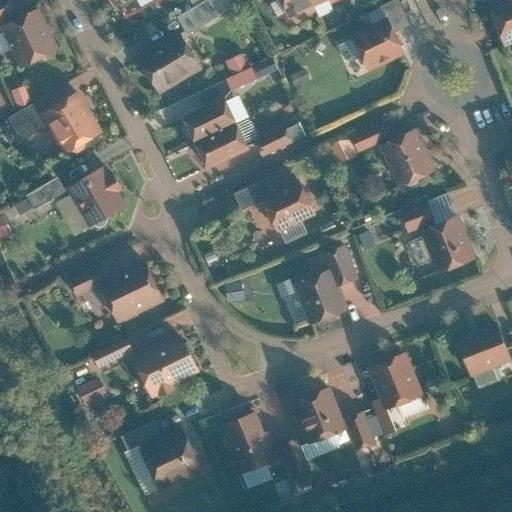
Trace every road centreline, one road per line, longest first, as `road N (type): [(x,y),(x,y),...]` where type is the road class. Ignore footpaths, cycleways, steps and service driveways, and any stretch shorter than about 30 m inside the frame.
road 1 (residential): [(73,0),(158,165),(195,290),(238,328),(287,346),(337,342),(511,275)]
road 2 (residential): [(444,41),(444,91),(511,240)]
